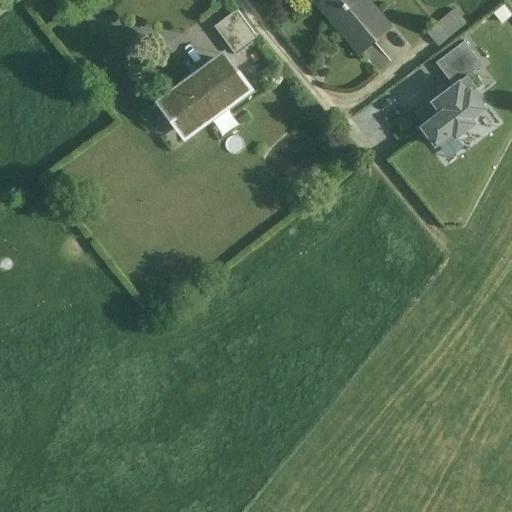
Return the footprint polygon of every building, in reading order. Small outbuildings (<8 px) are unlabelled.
[(391,28),(370,4),(367,6),(361,0),(316,0),(316,1),(341,30),(355,18),(375,41),(391,28)] [(236,10),(214,26),(235,55),(258,39),(236,10)] [(455,10),(436,25),(434,23),(425,31),(438,46),(466,23),(455,10)] [(375,41),(355,18),(341,30),(361,54),(375,41)] [(468,40),(435,58),(449,82),(481,64),(468,40)] [(229,62),(207,78),(202,72),(206,69),(205,68),(152,107),(153,108),(166,99),(168,102),(187,128),(210,111),(214,115),(233,101),(249,89),(229,62)] [(466,78),(452,88),(459,97),(473,87),(466,78)] [(438,80),(404,105),(419,125),(452,100),(454,101),(459,97),(452,88),(447,92),(438,80)] [(454,101),(452,100),(419,125),(437,149),(482,114),(479,110),(487,105),(473,87),(459,97),(454,101)]
